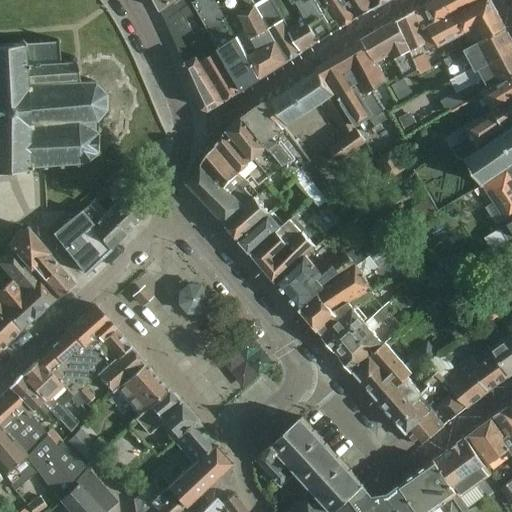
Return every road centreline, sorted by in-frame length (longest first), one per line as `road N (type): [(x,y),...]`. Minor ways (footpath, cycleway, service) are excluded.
road 1 (residential): [(183,130),(204,129),(416,0)]
road 2 (residential): [(165,216),(0,371)]
road 3 (residential): [(295,376),(286,345),(165,216)]
road 4 (residential): [(183,130),(176,98),(125,0)]
road 5 (residential): [(400,465),(376,456),(314,385),(295,376)]
